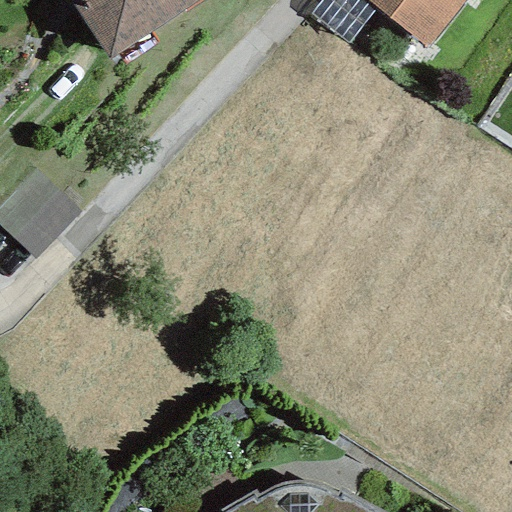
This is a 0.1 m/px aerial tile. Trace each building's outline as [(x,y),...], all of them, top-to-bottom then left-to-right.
[(68,0),(109,59),(196,0),(68,0)] [(348,45),(377,8),(367,0),(322,0),(311,15),(348,45)] [(464,0),(367,0),(377,8),(427,48),(464,0)] [(0,228),(34,262),(82,214),(38,171),(0,209),(0,228)] [(217,511),(383,511),(340,488),(336,493),(319,484),(305,481),(295,482),(285,483),(275,487),(266,492),(258,494),(255,491),(217,511)]
